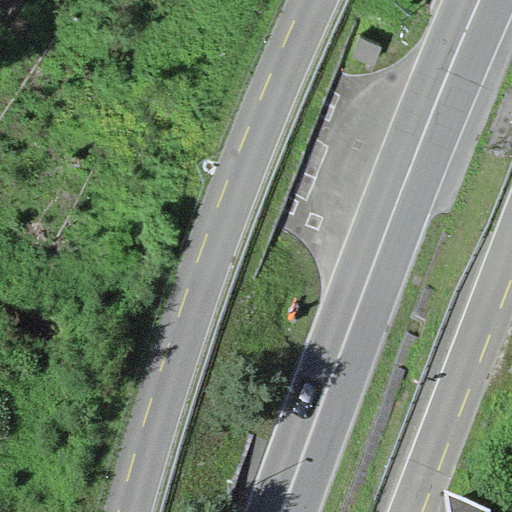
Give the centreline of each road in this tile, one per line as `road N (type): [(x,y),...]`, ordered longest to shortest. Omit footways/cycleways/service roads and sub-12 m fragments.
road 1 (trunk): [(282,511),(481,0)]
road 2 (primary): [(317,0),(183,338),(132,511)]
road 3 (primary): [(409,511),(511,247)]
